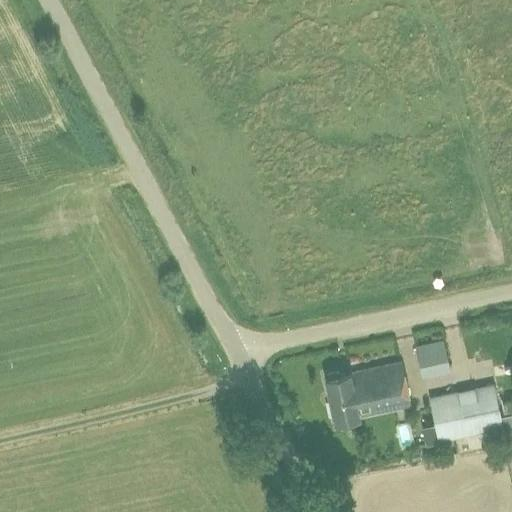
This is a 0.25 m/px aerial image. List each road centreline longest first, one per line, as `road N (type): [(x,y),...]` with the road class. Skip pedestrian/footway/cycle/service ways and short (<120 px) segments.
road 1 (unclassified): [(236,355),(46,0)]
road 2 (unclassified): [(236,355),(511,295)]
road 3 (unclassified): [(314,511),(236,355)]
